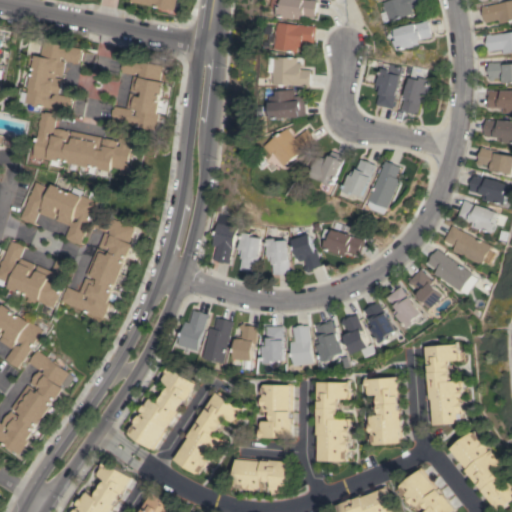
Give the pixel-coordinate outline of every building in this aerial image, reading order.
[(176,0),(182,2),(180,12),(174,10),(166,8),(166,10),(161,9),(161,7),(130,1),(130,0),(176,0)] [(318,0),(316,17),(302,15),(301,19),(297,19),(297,20),(292,19),(292,18),(280,16),(281,8),(274,7),(275,0),(318,0)] [(392,0),(424,0),(426,4),(413,9),(415,13),(393,22),(392,20),(388,22),(384,13),(389,11),(385,3),(392,0)] [(511,0),(511,20),(499,24),(498,19),(485,22),(484,17),(483,17),(482,12),(483,12),(481,6),(486,5),(486,6),(496,3),(496,4),(510,0),(511,0)] [(403,27),(403,26),(429,20),(433,37),(419,40),(421,45),(399,50),(396,41),(389,37),(393,28),(397,29),(403,27)] [(273,34),(267,33),(268,24),(276,25),(275,33),(279,34),(281,22),(301,25),(302,25),(311,26),(311,25),(317,26),(315,43),(306,41),(305,48),(300,47),(299,52),(277,49),(278,43),(273,42),(272,47),(266,46),(267,40),(272,41),(273,34)] [(511,52),(503,54),(502,49),(488,51),(488,46),(487,46),(486,40),(487,40),(486,35),(490,34),(490,35),(501,33),(501,34),(511,32),(511,52)] [(82,48),(81,51),(82,52),(81,60),(80,59),(79,63),(66,60),(66,57),(62,57),(62,61),(66,61),(65,64),(66,64),(65,72),(63,72),(63,76),(56,75),(56,78),(62,79),(60,94),(51,92),(50,97),(53,98),(53,95),(55,95),(55,94),(71,97),(71,100),(72,101),(71,106),(69,106),(68,113),(55,110),(55,108),(38,105),(38,106),(32,105),(32,104),(19,101),(21,91),(27,92),(29,86),(24,85),(26,76),(32,77),(32,75),(33,75),(35,68),(34,68),(34,66),(28,65),(30,55),(36,56),(36,55),(41,56),(44,41),(82,48)] [(275,84),(276,75),(275,75),(275,72),(271,72),(272,57),(277,57),(277,56),(299,58),(299,62),(303,63),(302,69),(312,70),(311,86),(275,84)] [(123,69),(122,69),(124,60),(125,61),(125,57),(163,65),(160,81),(165,82),(162,96),(161,95),(160,100),(168,101),(166,113),(160,112),(156,129),(149,127),(149,130),(144,128),(144,127),(113,120),(113,117),(112,117),(114,109),(115,109),(115,106),(131,109),(131,111),(134,112),(133,114),(135,115),(137,109),(128,107),(131,93),(136,94),(137,92),(131,90),(134,76),(139,77),(140,73),(137,72),(136,75),(122,72),(123,69)] [(489,74),(488,74),(487,67),(489,67),(488,62),(493,62),(505,62),(505,64),(511,63),(511,82),(500,83),(500,78),(495,78),(492,81),(487,77),(489,75),(489,74)] [(377,105),(379,94),(380,90),(375,89),(380,68),(389,70),(390,64),(402,67),(399,82),(393,108),(377,105)] [(405,73),(406,66),(412,68),(413,66),(426,69),(424,78),(430,79),(427,90),(428,90),(426,101),(421,100),(417,114),(401,110),(402,105),(403,105),(405,98),(403,98),(406,84),(407,84),(409,78),(410,78),(411,74),(405,73)] [(272,102),(273,102),(272,96),(279,95),(278,91),(297,89),(298,96),(306,95),(308,115),(301,116),(301,117),(274,119),(272,102)] [(487,90),(493,90),(511,90),(511,113),(502,113),(502,108),(487,107),(487,90)] [(40,125),(39,125),(42,111),(46,112),(46,111),(55,113),(55,114),(58,114),(54,131),(52,131),(52,133),(49,132),(48,135),(54,136),(56,128),(59,128),(67,129),(67,130),(71,131),(69,140),(71,140),(73,131),(102,137),(100,145),(103,145),(104,138),(108,138),(116,139),(116,140),(119,141),(118,145),(121,146),(122,142),(119,141),(122,127),(137,130),(130,161),(133,161),(130,176),(121,174),(122,169),(114,167),(113,171),(109,170),(109,173),(101,172),(101,169),(100,169),(100,167),(93,166),(92,167),(69,162),(69,160),(62,159),(62,160),(51,158),(51,159),(34,156),(40,125)] [(484,131),(483,130),(484,125),(485,125),(486,119),(490,119),(490,120),(511,121),(511,143),(502,142),(502,141),(498,141),(498,137),(484,136),(484,131)] [(289,128),(297,138),(308,129),(317,141),(287,166),(277,153),(275,155),(268,146),(289,128)] [(479,158),(478,158),(479,152),(480,152),(481,147),(485,147),(485,148),(497,151),(497,153),(511,155),(511,168),(511,174),(491,171),(491,170),(487,169),(488,165),(483,164),(479,167),(476,162),(478,160),(479,158)] [(324,180),(313,176),(316,167),(315,167),(320,156),(329,159),(330,155),(333,156),(333,155),(339,158),(341,154),(347,156),(336,184),(334,184),(331,185),(329,185),(327,184),(325,183),(327,181),(324,180)] [(365,196),(354,191),(353,194),(344,190),(349,180),(348,180),(350,174),(355,176),(362,159),(367,161),(367,160),(373,162),(373,163),(378,165),(365,196)] [(371,200),(370,200),(386,161),(391,163),(391,162),(396,164),(396,165),(401,167),(397,177),(401,179),(390,208),(389,208),(386,214),(371,208),(370,204),(371,200)] [(508,196),(505,195),(503,205),(489,201),(489,202),(482,200),(483,195),(469,191),(471,185),(470,185),(471,180),(472,180),(473,175),(486,178),(486,177),(500,181),(499,182),(506,184),(505,185),(511,187),(508,196)] [(29,199),(28,198),(29,195),(31,194),(36,182),(51,188),(53,184),(81,195),(81,194),(88,197),(91,191),(99,195),(97,201),(98,202),(80,244),(76,242),(75,243),(69,241),(70,240),(65,238),(70,225),(57,220),(59,213),(57,212),(54,218),(40,213),(43,208),(39,206),(37,210),(40,211),(34,224),(21,218),(29,199)] [(500,227),(494,225),(491,233),(478,228),(478,229),(471,226),(472,221),(458,216),(464,200),(469,202),(490,209),(489,210),(504,215),(500,227)] [(62,301),(64,296),(63,296),(65,291),(66,291),(67,287),(84,293),(83,295),(84,296),(83,299),(87,300),(89,295),(80,291),(86,277),(93,280),(93,278),(86,275),(97,248),(104,251),(105,249),(99,246),(105,232),(109,234),(111,230),(107,229),(106,231),(93,226),(98,212),(118,221),(119,220),(122,221),(122,222),(135,227),(129,242),(133,244),(128,256),(127,256),(125,261),(129,262),(127,269),(129,270),(127,274),(122,272),(121,275),(125,276),(124,280),(122,279),(120,283),(117,282),(115,286),(115,285),(113,290),(114,291),(113,293),(118,295),(115,302),(109,300),(109,302),(110,302),(104,318),(62,301)] [(218,222),(238,226),(229,263),(214,259),(217,246),(212,245),(218,222)] [(490,246),(480,265),(457,252),(457,253),(452,250),(455,246),(444,240),(452,225),(490,246)] [(332,231),(332,229),(365,240),(360,256),(345,251),(344,255),(323,249),(326,239),(321,238),(324,228),(332,231)] [(240,269),(243,254),(238,253),(241,232),(251,233),(251,236),(262,238),(260,244),(261,244),(257,271),(240,269)] [(309,234),(314,251),(317,250),(322,266),(311,269),(309,272),(304,269),(306,265),(304,260),(299,262),(293,247),(295,246),(292,239),(309,234)] [(289,273),(284,273),(284,274),(278,275),(278,274),(274,274),(273,264),(272,264),(272,260),(268,261),(268,256),(267,256),(266,249),(266,239),(275,238),(276,240),(287,239),(289,273)] [(0,266),(1,264),(1,263),(2,260),(4,260),(12,240),(25,246),(20,259),(17,258),(16,261),(19,263),(21,258),(34,263),(30,273),(33,274),(37,265),(51,271),(47,280),(53,282),(54,279),(52,278),(52,277),(50,276),(52,272),(51,272),(57,258),(71,264),(58,295),(58,297),(57,300),(56,300),(53,307),(37,300),(38,300),(27,295),(28,294),(21,291),(20,292),(9,287),(11,283),(0,278),(0,266)] [(472,274),(471,275),(477,279),(466,294),(460,290),(459,291),(438,276),(434,274),(437,269),(427,263),(430,258),(429,258),(433,253),(434,254),(437,249),(472,274)] [(414,293),(418,289),(413,284),(410,284),(409,279),(411,279),(421,269),(426,274),(425,275),(433,282),(431,284),(444,295),(431,309),(414,293)] [(393,312),(397,309),(387,297),(400,286),(404,290),(403,291),(421,313),(412,320),(414,323),(407,329),(393,312)] [(370,329),(373,327),(364,310),(378,302),(395,330),(388,335),(389,337),(378,344),(370,329)] [(0,308),(3,304),(15,312),(14,313),(19,316),(19,315),(24,318),(27,314),(33,318),(31,322),(37,326),(39,322),(46,327),(18,367),(6,359),(16,345),(17,346),(18,345),(20,346),(22,343),(17,340),(12,348),(0,340),(4,334),(2,332),(0,334),(0,308)] [(178,344),(185,321),(189,323),(194,309),(199,311),(200,310),(205,312),(204,313),(209,314),(197,350),(178,344)] [(347,318),(352,316),(353,316),(357,314),(359,318),(358,318),(363,331),(361,332),(367,346),(372,344),(375,353),(364,357),(361,350),(351,354),(342,333),(347,331),(345,326),(341,324),(343,318),(346,319),(347,318)] [(223,363),(203,357),(209,332),(208,332),(210,327),(214,328),(217,317),(223,318),(229,319),(229,320),(234,321),(223,363)] [(316,345),(321,343),(315,325),(332,320),(334,326),(333,326),(341,353),(334,355),(337,359),(329,368),(321,362),(316,345)] [(248,326),(248,325),(254,325),(254,326),(258,327),(255,360),(235,358),(237,336),(242,336),(242,331),(239,327),(244,323),(245,324),(244,325),(248,326)] [(293,366),(290,342),(295,341),(293,327),(297,327),(297,326),(303,325),(303,326),(309,325),(310,330),(308,330),(313,363),(293,366)] [(284,326),(284,332),(283,332),(283,360),(281,360),(278,364),(274,368),(271,363),(263,363),(263,358),(262,358),(262,346),(266,346),(266,326),(284,326)] [(426,346),(428,346),(428,345),(432,344),(432,346),(456,344),(456,341),(458,341),(460,360),(448,361),(448,364),(451,364),(452,379),(449,379),(450,381),(461,380),(463,404),(461,404),(462,423),(432,425),(426,346)] [(73,375),(68,382),(64,380),(60,385),(65,388),(57,399),(56,398),(52,404),(53,404),(53,405),(55,407),(50,414),(47,412),(39,424),(38,423),(34,429),(35,430),(28,439),(29,440),(26,445),(31,449),(25,457),(20,453),(20,454),(0,439),(0,422),(3,424),(5,420),(4,420),(8,414),(9,414),(11,412),(18,417),(21,414),(12,408),(28,385),(34,389),(36,386),(31,382),(33,379),(33,378),(37,372),(37,373),(39,371),(42,373),(45,370),(41,368),(40,370),(29,362),(37,350),(73,375)] [(186,400),(187,400),(179,412),(178,412),(154,449),(129,433),(136,423),(135,422),(139,415),(140,415),(142,413),(144,414),(144,412),(141,410),(150,396),(159,402),(170,385),(161,379),(169,366),(196,384),(186,400)] [(400,396),(401,396),(402,410),(401,410),(402,429),(403,429),(404,443),(373,445),(372,435),(370,435),(369,415),(380,415),(379,395),(367,395),(366,377),(368,377),(368,379),(393,377),(392,376),(397,375),(397,377),(399,377),(400,396)] [(318,381),(320,382),(320,380),(325,380),(324,382),(348,382),(348,380),(350,380),(350,399),(338,398),(338,402),(341,402),(341,415),(338,415),(338,418),(349,419),(349,441),(346,441),(346,461),(316,461),(318,381)] [(292,438),(261,437),(261,440),(259,440),(259,429),(261,429),(261,421),(272,421),(272,419),(271,419),(271,411),(261,411),(261,397),(263,397),(263,394),(262,394),(262,387),(263,387),(263,384),(286,385),(287,383),(291,383),(291,385),(293,385),(292,438)] [(243,409),(235,423),(224,417),(222,420),(225,422),(218,432),(216,431),(214,434),(223,440),(211,458),(210,458),(204,468),(203,467),(199,474),(173,458),(205,407),(206,408),(216,392),(243,409)] [(487,496),(486,497),(477,486),(478,485),(448,448),(453,445),(453,446),(472,431),(474,433),(475,433),(479,438),(481,441),(482,440),(487,447),(486,448),(489,451),(491,449),(501,462),(492,469),(505,485),(511,479),(511,500),(499,511),(487,496)] [(286,492),(289,492),(289,494),(271,493),(271,490),(270,490),(271,481),(261,481),(260,491),(244,489),(244,488),(235,487),(235,485),(233,485),(236,459),(237,459),(237,457),(289,461),(286,492)] [(123,493),(124,494),(116,506),(115,505),(110,511),(73,511),(76,508),(77,509),(79,507),(80,508),(81,507),(77,504),(81,497),(82,498),(87,491),(95,496),(97,493),(95,492),(102,482),(104,483),(107,479),(97,473),(106,460),(133,477),(123,493)] [(452,511),(426,511),(429,510),(423,502),(415,509),(406,498),(408,497),(399,486),(423,467),(445,494),(444,494),(456,509),(452,511)] [(385,486),(395,511),(339,511),(337,505),(385,486)] [(138,511),(142,507),(143,508),(154,492),(180,509),(178,511),(138,511)]
